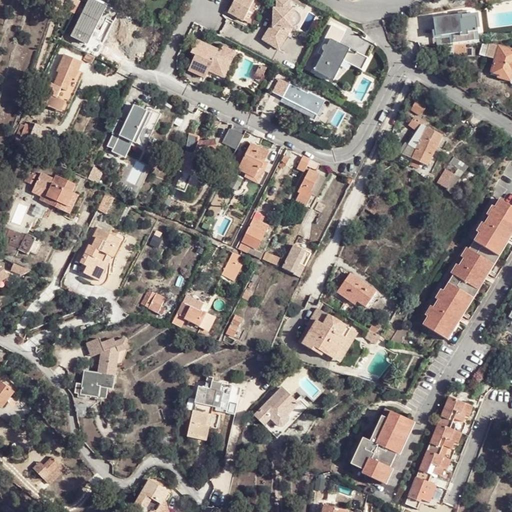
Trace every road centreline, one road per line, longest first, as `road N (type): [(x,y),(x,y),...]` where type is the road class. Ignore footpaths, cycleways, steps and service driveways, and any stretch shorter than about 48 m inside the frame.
road 1 (residential): [(204,511),(163,461),(145,462),(128,481),(112,480),(78,444),(67,395),(0,340)]
road 2 (residential): [(165,74),(337,155),(353,150),(399,61)]
road 3 (unknown): [(337,155),(278,334)]
road 4 (residential): [(511,126),(399,61)]
